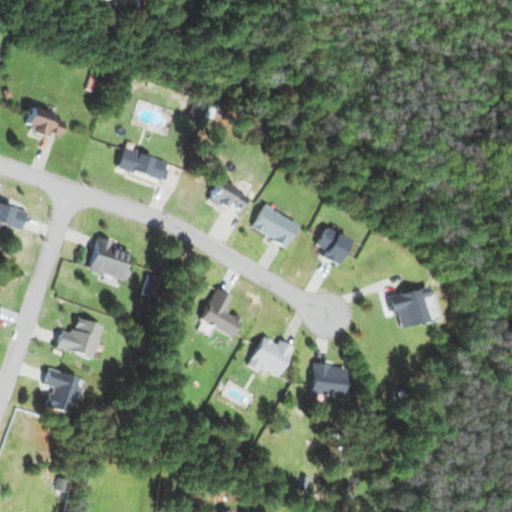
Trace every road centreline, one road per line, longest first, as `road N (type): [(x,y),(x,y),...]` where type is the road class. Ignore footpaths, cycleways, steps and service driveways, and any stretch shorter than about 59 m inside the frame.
road 1 (residential): [(0,164),(157,218),(328,318)]
road 2 (residential): [(71,191),(0,405)]
